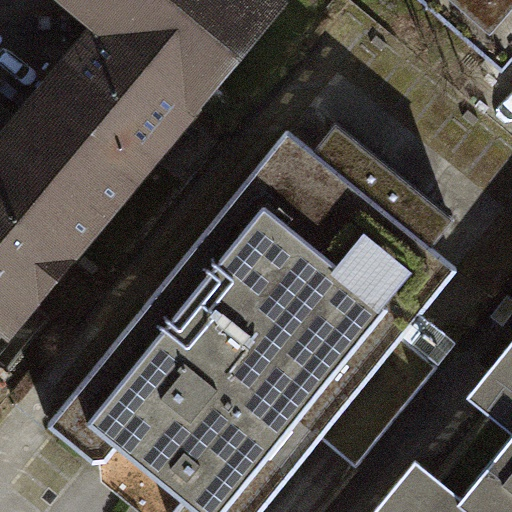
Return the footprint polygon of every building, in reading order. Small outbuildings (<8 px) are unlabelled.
[(57,0),(98,33),(208,122),(301,10),(288,0),(57,0)] [(511,0),(422,0),(501,68),(511,55),(511,0)] [(208,122),(98,33),(5,147),(115,236),(208,122)] [(160,511),(294,511),(421,357),(394,336),(454,262),(430,243),(452,215),(332,117),(307,147),(287,130),(48,423),(96,462),(114,440),(177,491),(160,511)] [(115,236),(5,147),(0,152),(0,331),(22,350),(115,236)] [(416,465),(376,511),(511,511),(511,341),(466,397),(511,434),(511,441),(462,503),(416,465)]
